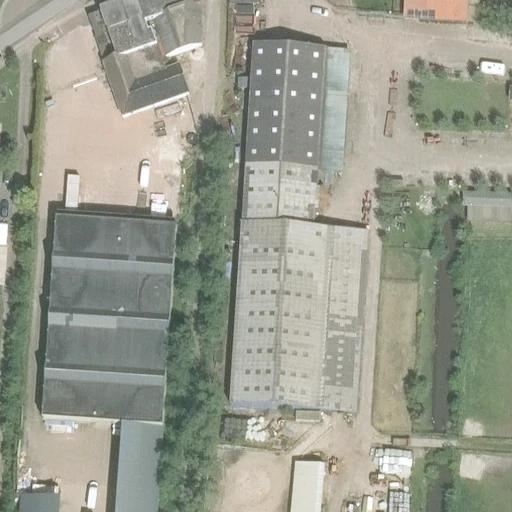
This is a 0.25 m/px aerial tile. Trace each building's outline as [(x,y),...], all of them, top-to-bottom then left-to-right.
[(138,0),(119,7),(119,6),(101,13),(102,15),(90,19),(89,18),(88,18),(96,40),(99,39),(108,65),(104,66),(123,119),(188,97),(178,69),(166,73),(158,49),(155,50),(150,36),(147,37),(145,29),(154,25),(166,59),(201,47),(202,0),(138,0)] [(407,0),(406,20),(464,23),(465,0),(407,0)] [(253,47),(242,226),(314,231),(318,173),(341,174),(347,73),(325,71),(326,52),(253,47)] [(247,90),(247,81),(238,81),(238,90),(247,90)] [(481,97),(480,112),(508,113),(508,98),(481,97)] [(163,430),(177,229),(57,220),(43,421),(163,430)] [(357,415),(368,234),(314,231),(242,226),(230,407),(357,415)] [(296,462),(293,511),(322,511),(325,463),(296,462)]
